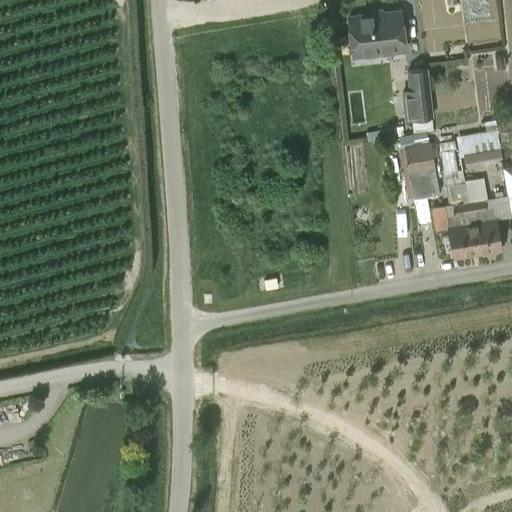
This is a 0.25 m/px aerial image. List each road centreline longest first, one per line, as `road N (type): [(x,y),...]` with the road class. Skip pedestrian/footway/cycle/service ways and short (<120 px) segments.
road 1 (residential): [(181,328),(511,268)]
road 2 (tertiary): [(181,328),(161,15)]
road 3 (tertiary): [(178,511),(181,328)]
road 4 (residential): [(161,15),(292,0)]
